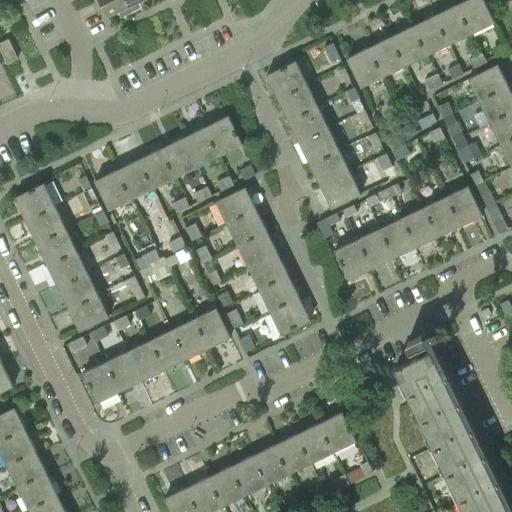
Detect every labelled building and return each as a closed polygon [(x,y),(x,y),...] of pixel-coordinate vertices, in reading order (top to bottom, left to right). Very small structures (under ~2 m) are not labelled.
[(131,12),(125,0),(100,0),(107,15),(121,9),(125,15),(131,12)] [(125,0),(131,12),(137,9),(134,3),(139,0),(125,0)] [(464,0),(458,3),(472,32),(495,21),(484,0),(464,0)] [(458,3),(436,14),(450,43),(472,32),(458,3)] [(450,43),(436,14),(414,25),(428,54),(450,43)] [(414,25),(392,35),(406,65),(428,54),(414,25)] [(392,35),(370,46),(384,75),(406,65),(392,35)] [(0,42),(0,49),(7,63),(18,58),(8,39),(0,42)] [(333,43),(324,47),(330,60),(339,55),(333,43)] [(495,49),(498,56),(509,51),(505,43),(495,49)] [(361,86),(384,75),(370,46),(347,57),(361,86)] [(470,61),(473,68),(486,62),(483,54),(470,61)] [(277,97),(307,83),(295,60),(266,74),(277,97)] [(468,78),(479,100),(509,86),(498,63),(468,78)] [(448,69),(452,78),(463,73),(459,64),(448,69)] [(349,78),(344,67),(337,71),(342,82),(349,78)] [(424,83),(428,90),(442,83),(438,76),(424,83)] [(288,119),(317,105),(307,83),(277,97),(288,119)] [(511,111),(511,93),(509,86),(479,100),(490,122),(511,111)] [(354,87),(346,91),(352,102),(359,98),(354,87)] [(448,101),(437,106),(443,117),(453,112),(448,101)] [(299,141),(328,127),(317,105),(288,119),(299,141)] [(364,109),(357,113),(362,123),(370,120),(364,109)] [(511,138),(511,111),(490,122),(501,144),(511,138)] [(417,119),(422,128),(437,121),(432,112),(417,119)] [(228,115),(206,126),(220,155),(243,144),(228,115)] [(457,120),(447,125),(452,136),(462,131),(457,120)] [(393,131),(397,140),(412,133),(408,124),(393,131)] [(220,155),(206,126),(184,137),(198,166),(220,155)] [(310,163),(339,149),(328,127),(299,141),(310,163)] [(444,136),(440,127),(429,132),(433,141),(444,136)] [(376,132),(368,136),(373,146),(381,143),(376,132)] [(184,137),(162,147),(176,176),(198,166),(184,137)] [(511,166),(511,138),(501,144),(511,166)] [(396,158),(409,153),(405,143),(392,149),(396,158)] [(467,143),(457,147),(464,162),(474,157),(467,143)] [(162,147),(140,158),(154,187),(176,176),(162,147)] [(310,163),(321,185),(350,171),(339,149),(310,163)] [(377,158),(388,180),(397,176),(386,153),(377,158)] [(140,158),(118,169),(132,198),(154,187),(140,158)] [(256,174),(252,165),(239,171),(243,180),(256,174)] [(109,209),(132,198),(118,169),(95,180),(109,209)] [(478,170),(470,174),(475,184),(483,181),(478,170)] [(350,171),(321,185),(332,208),(361,193),(350,171)] [(91,186),(86,175),(79,179),(84,190),(91,186)] [(221,191),(234,184),(230,175),(217,182),(221,191)] [(15,197),(26,219),(55,205),(44,183),(15,197)] [(387,188),(391,195),(402,190),(398,183),(387,188)] [(445,196),(459,225),(482,214),(468,185),(445,196)] [(198,202),(212,195),(208,186),(194,193),(198,202)] [(227,222),(256,208),(245,186),(216,201),(227,222)] [(98,201),(92,188),(83,192),(89,205),(98,201)] [(487,190),(480,194),(486,206),(493,203),(487,190)] [(365,198),(369,205),(380,200),(376,193),(365,198)] [(423,207),(437,236),(459,225),(445,196),(423,207)] [(177,212),(190,206),(185,197),(172,203),(177,212)] [(495,202),(486,207),(498,232),(507,228),(495,202)] [(354,204),(343,209),(347,216),(357,211),(354,204)] [(66,227),(55,205),(26,219),(36,241),(66,227)] [(401,217),(415,247),(437,236),(423,207),(401,217)] [(227,222),(237,244),(267,230),(256,208),(227,222)] [(110,224),(103,210),(94,214),(101,229),(110,224)] [(326,217),(330,225),(340,219),(337,212),(326,217)] [(379,228),(393,257),(415,247),(401,217),(379,228)] [(194,223),(185,228),(192,241),(201,236),(194,223)] [(76,249),(66,227),(36,241),(47,263),(76,249)] [(357,239),(371,268),(393,257),(379,228),(357,239)] [(267,230),(237,244),(249,267),(278,252),(267,230)] [(118,242),(113,231),(105,235),(111,246),(118,242)] [(173,252),(186,246),(181,236),(169,242),(173,252)] [(371,268),(357,239),(334,250),(348,279),(371,268)] [(205,245),(196,250),(202,263),(211,258),(205,245)] [(58,285),(87,271),(76,249),(47,263),(58,285)] [(143,256),(147,265),(160,258),(156,249),(143,256)] [(249,267),(259,289),(288,274),(278,252),(249,267)] [(130,266),(123,253),(114,257),(121,270),(130,266)] [(169,266),(180,261),(177,254),(166,259),(169,266)] [(143,278),(154,273),(150,266),(140,271),(143,278)] [(208,274),(213,285),(220,281),(215,270),(208,274)] [(98,293),(87,271),(58,285),(69,307),(98,293)] [(259,289),(270,311),(299,296),(288,274),(259,289)] [(134,275),(127,279),(128,281),(134,292),(141,288),(134,275)] [(227,291),(218,295),(223,306),(232,302),(227,291)] [(98,293),(69,307),(80,330),(109,316),(98,293)] [(311,320),(299,296),(270,311),(281,334),(311,320)] [(500,303),(505,314),(511,310),(511,306),(508,299),(500,303)] [(146,305),(135,310),(140,319),(151,314),(146,305)] [(194,318),(208,348),(230,337),(216,307),(194,318)] [(226,313),(233,327),(242,322),(235,308),(226,313)] [(126,315),(113,321),(118,330),(130,324),(126,315)] [(208,348),(194,318),(171,329),(186,358),(208,348)] [(109,335),(104,325),(91,332),(95,341),(109,335)] [(186,358),(171,329),(150,340),(164,369),(186,358)] [(248,334),(239,338),(245,351),(254,346),(248,334)] [(510,511),(469,429),(431,350),(427,343),(428,343),(427,342),(427,343),(423,335),(424,335),(423,335),(407,343),(411,350),(410,351),(411,351),(414,358),(394,368),(464,511),(510,511)] [(83,336),(69,343),(73,352),(77,350),(87,345),(83,336)] [(127,351),(142,380),(164,369),(150,340),(127,351)] [(106,361),(120,390),(142,380),(127,351),(106,361)] [(120,390),(106,361),(83,372),(97,401),(120,390)] [(2,363),(0,363),(0,391),(13,385),(2,363)] [(0,441),(26,429),(15,406),(0,413),(0,441)] [(320,422),(334,451),(356,440),(342,411),(320,422)] [(320,422),(298,433),(312,462),(334,451),(320,422)] [(0,449),(7,465),(37,451),(26,429),(0,441),(0,449)] [(312,462),(298,433),(276,443),(290,472),(312,462)] [(276,443),(253,454),(268,483),(290,472),(276,443)] [(18,487),(47,473),(37,451),(7,465),(18,487)] [(268,483),(253,454),(231,465),(246,494),(268,483)] [(368,460),(367,460),(360,464),(365,475),(373,471),(368,460)] [(231,465),(209,475),(223,504),(246,494),(231,465)] [(29,509),(58,495),(47,473),(18,487),(29,509)] [(209,475),(187,486),(199,511),(207,511),(223,504),(209,475)] [(330,482),(334,490),(347,484),(344,475),(330,482)] [(315,500),(327,494),(323,485),(310,491),(315,500)] [(171,511),(199,511),(187,486),(164,497),(171,511)] [(66,511),(58,495),(29,509),(30,511),(66,511)] [(301,495),(288,501),(293,510),(305,504),(301,495)]
